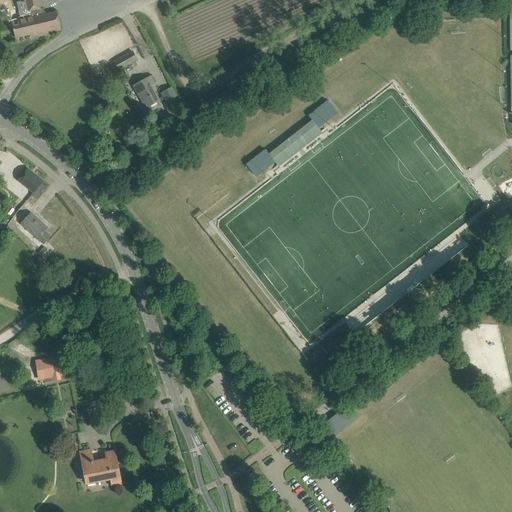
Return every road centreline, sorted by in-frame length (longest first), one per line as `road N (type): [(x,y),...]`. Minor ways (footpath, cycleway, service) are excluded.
road 1 (tertiary): [(196,446),(111,226),(60,161),(0,121)]
road 2 (track): [(373,0),(201,92),(181,82),(144,1)]
road 3 (residential): [(0,104),(37,53),(144,1)]
